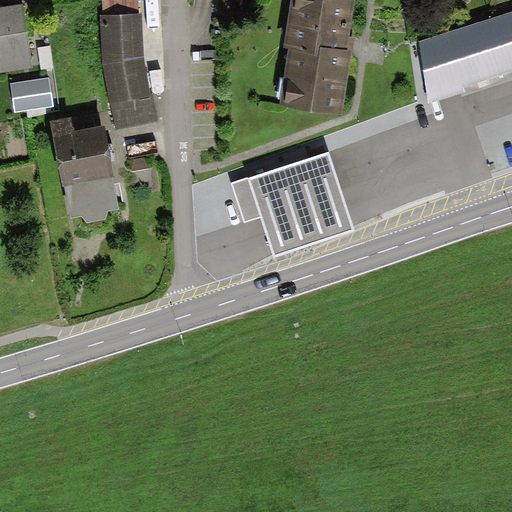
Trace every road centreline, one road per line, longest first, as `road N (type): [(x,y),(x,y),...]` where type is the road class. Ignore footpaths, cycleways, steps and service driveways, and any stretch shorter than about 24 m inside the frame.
road 1 (tertiary): [(511,202),(195,312)]
road 2 (residential): [(174,0),(195,312)]
road 3 (tertiary): [(195,312),(0,367)]
